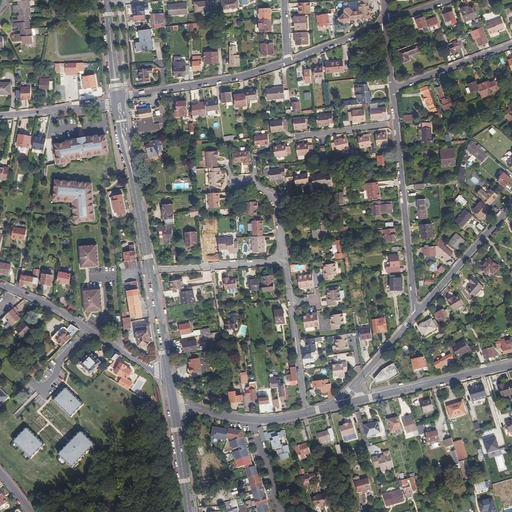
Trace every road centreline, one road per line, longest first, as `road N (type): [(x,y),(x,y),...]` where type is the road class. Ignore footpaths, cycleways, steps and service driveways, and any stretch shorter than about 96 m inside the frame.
road 1 (residential): [(0,284),(168,381)]
road 2 (residential): [(415,313),(395,124)]
road 3 (residential): [(287,61),(121,98)]
road 4 (unclassified): [(360,399),(511,364)]
road 5 (residential): [(415,313),(511,203)]
road 6 (secondary): [(114,104),(144,237)]
road 7 (unclassified): [(173,407),(269,420),(306,412)]
road 8 (residential): [(278,256),(150,271)]
road 9 (residential): [(391,89),(511,44)]
road 10 (secondary): [(144,237),(123,112)]
